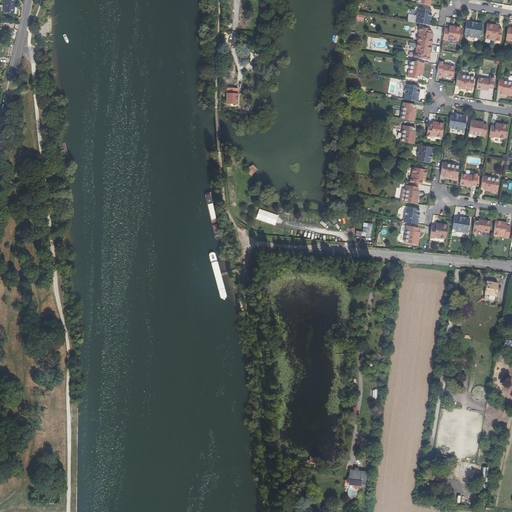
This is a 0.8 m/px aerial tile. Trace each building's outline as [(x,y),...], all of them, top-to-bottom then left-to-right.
[(12,7),(14,7),(14,0),(3,0),(3,13),(12,13),(12,7)] [(415,22),(429,25),(430,20),(430,19),(430,18),(431,13),(430,13),(431,9),(418,7),(418,11),(417,11),(417,13),(416,13),(415,15),(416,16),(415,22)] [(480,38),(482,24),(477,23),(477,24),(476,24),(476,23),(470,22),(470,23),(466,22),(464,35),(468,35),(468,36),(470,37),(471,38),(473,38),(474,37),(480,38)] [(493,25),(488,24),(485,38),(496,40),(496,41),(500,42),(502,29),(498,28),(493,27),(493,25)] [(458,42),(461,27),(455,26),(455,29),(449,28),(445,28),(443,40),(447,41),(447,40),(458,42)] [(417,42),(431,45),(432,39),(429,39),(430,33),(431,29),(418,27),(418,31),(419,31),(417,42)] [(430,50),(431,45),(417,42),(415,53),(414,53),(413,57),(426,60),(426,55),(427,50),(430,50)] [(453,76),(455,66),(443,64),(444,61),(439,60),(437,73),(441,74),(440,76),(444,77),(445,75),(453,76)] [(421,75),(423,63),(411,61),(409,73),(407,73),(407,77),(419,79),(420,75),(421,75)] [(460,87),(472,90),(474,77),(462,75),(462,74),(458,73),(456,86),(460,87)] [(490,79),(478,77),(477,87),(485,89),(484,91),(488,91),(489,89),(493,89),(495,77),(490,76),(490,79)] [(501,93),(511,95),(511,82),(503,81),(503,80),(499,79),(497,92),(501,93)] [(403,99),(417,102),(418,96),(418,95),(419,90),(418,89),(419,86),(406,84),(406,88),(405,87),(405,89),(404,90),(403,92),(404,93),(403,99)] [(226,104),(237,104),(238,88),(226,87),(226,104)] [(401,119),(413,121),(415,108),(414,108),(415,104),(403,102),(402,106),(403,106),(401,119)] [(464,131),(466,117),(461,116),(460,116),(460,115),(454,115),(454,116),(450,115),(448,127),(452,128),(452,129),(454,129),(455,130),(457,131),(458,130),(464,131)] [(483,123),(471,121),(468,133),(481,135),(481,137),(485,137),(487,125),(483,124),(483,123)] [(441,138),(444,123),(438,122),(438,125),(432,124),(428,124),(426,136),(430,137),(430,136),(441,138)] [(505,139),(507,125),(502,124),(501,127),(496,126),(491,125),(489,138),(493,138),(493,137),(505,139)] [(401,142),(413,144),(415,131),(414,131),(415,127),(402,125),(402,129),(403,129),(401,142)] [(432,153),(433,147),(419,145),(418,151),(417,152),(416,154),(417,155),(417,157),(418,157),(417,161),(429,163),(430,159),(431,159),(432,154),(431,154),(431,153),(432,153)] [(444,176),(457,179),(459,166),(446,164),(446,163),(442,162),(440,175),(444,175),(444,176)] [(246,169),(251,175),(257,170),(252,164),(246,169)] [(426,175),(427,169),(412,167),(411,178),(410,178),(409,182),(421,184),(422,180),(423,175),(426,175)] [(473,175),(462,173),(460,184),(468,185),(468,187),(472,187),(472,185),(476,186),(478,173),(474,172),(473,175)] [(484,189),(497,192),(499,180),(486,177),(487,176),(482,175),(480,188),(484,189)] [(404,202),(416,204),(418,191),(417,191),(418,187),(405,185),(405,189),(406,189),(404,202)] [(403,222),(417,225),(418,219),(418,218),(419,218),(419,213),(418,212),(419,208),(406,206),(406,210),(405,210),(405,212),(404,213),(403,215),(404,216),(403,222)] [(258,209),(255,219),(275,224),(278,214),(258,209)] [(467,233),(470,219),(464,218),(464,219),(463,218),(458,217),(458,218),(454,217),(452,229),(455,230),(455,231),(457,231),(458,232),(460,233),(461,232),(467,233)] [(477,231),(489,233),(490,223),(482,221),(483,219),(479,219),(478,221),(474,221),(472,233),(476,234),(477,231)] [(501,221),(495,220),(493,235),(504,237),(504,238),(508,239),(510,226),(506,225),(500,224),(501,221)] [(355,231),(355,235),(370,238),(372,224),(363,223),(362,232),(355,231)] [(444,239),(447,225),(441,224),(441,227),(435,226),(431,225),(429,238),(433,238),(433,237),(444,239)] [(404,243),(416,245),(419,232),(418,232),(419,228),(406,226),(405,230),(406,230),(404,243)] [(495,296),(497,283),(486,281),(484,294),(495,296)] [(482,320),(484,308),(485,306),(479,305),(476,319),(482,320)] [(494,323),(486,322),(489,309),(484,308),(482,320),(476,319),(475,324),(494,327),(494,323)] [(454,398),(455,389),(445,388),(445,397),(454,398)] [(366,481),(367,471),(351,469),(349,483),(361,484),(362,480),(366,481)] [(437,493),(439,484),(431,483),(430,491),(437,493)] [(32,493),(32,503),(58,504),(60,503),(60,493),(58,493),(32,493)]
